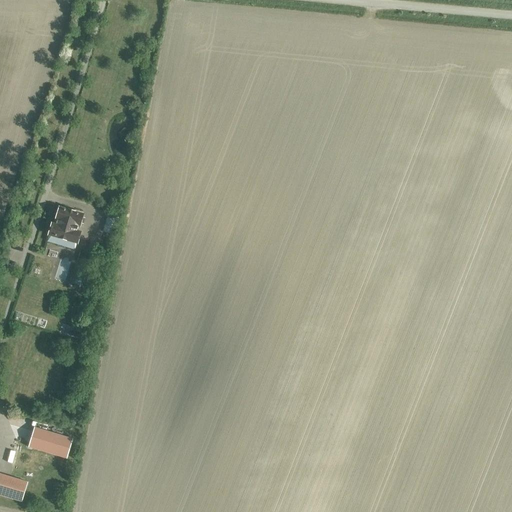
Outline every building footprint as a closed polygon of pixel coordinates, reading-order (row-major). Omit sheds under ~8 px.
[(80,228),(81,229),(85,216),(60,208),(56,220),(59,221),(58,225),(53,224),(49,237),(79,246),(83,234),(78,232),(80,228)] [(60,249),(55,270),(66,272),(71,251),(60,249)] [(84,277),(88,259),(80,258),(76,275),(84,277)] [(39,318),(48,321),(50,313),(42,310),(39,318)] [(34,427),(28,447),(67,459),(73,439),(34,427)] [(0,486),(31,495),(36,475),(0,465),(0,486)]
